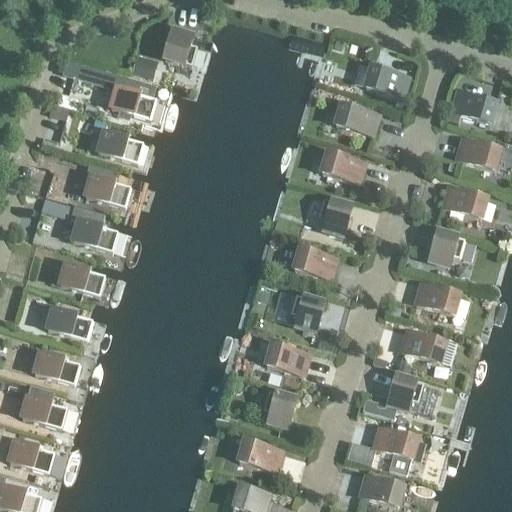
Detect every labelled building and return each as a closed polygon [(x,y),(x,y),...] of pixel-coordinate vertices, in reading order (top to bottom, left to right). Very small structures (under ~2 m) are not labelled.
[(200,26),(209,29),(211,22),(201,19),(200,26)] [(193,41),(172,35),(164,63),(192,71),(197,52),(190,50),(193,41)] [(137,60),(132,78),(152,84),(158,66),(137,60)] [(402,104),(408,83),(372,72),(366,93),(402,104)] [(150,125),(156,105),(117,93),(111,114),(150,125)] [(489,129),(495,108),(458,97),(454,115),(453,118),(460,120),(489,129)] [(397,103),(396,109),(402,111),(404,105),(397,103)] [(52,109),(49,120),(66,125),(69,113),(52,109)] [(373,141),(379,121),(342,110),(336,131),(373,141)] [(458,128),(460,120),(453,118),(454,115),(448,113),(445,125),(458,128)] [(138,170),(144,149),(104,138),(98,158),(138,170)] [(494,176),(500,156),(463,145),(457,166),(494,176)] [(39,169),(51,171),(54,161),(42,158),(39,169)] [(359,189),(365,169),(328,158),(322,179),(359,189)] [(125,214),(131,193),(92,182),(86,202),(125,214)] [(480,224),(486,204),(450,193),(444,214),(480,224)] [(54,220),(58,207),(45,203),(41,216),(54,220)] [(344,242),(352,213),(324,205),(319,224),(326,226),(323,236),(344,242)] [(112,258),(118,237),(79,226),(73,247),(112,258)] [(459,264),(465,246),(437,237),(429,266),(449,272),(452,262),(459,264)] [(331,285),(337,265),(300,254),(294,275),(331,285)] [(100,302),(105,281),(66,270),(60,291),(100,302)] [(453,321),(459,300),(422,289),(416,310),(453,321)] [(316,338),(324,309),(296,301),(291,320),(298,322),(295,332),(316,338)] [(393,310),(391,319),(399,321),(401,312),(393,310)] [(87,346),(93,326),(54,315),(48,335),(87,346)] [(439,369),(445,348),(408,337),(402,358),(439,369)] [(318,352),(332,356),(335,346),(321,342),(318,352)] [(449,342),(443,369),(453,371),(459,345),(449,342)] [(303,382),(309,361),(273,350),(267,371),(303,382)] [(74,391),(80,370),(41,359),(35,379),(74,391)] [(397,376),(408,379),(410,369),(400,366),(397,376)] [(271,377),(268,387),(279,390),(282,380),(271,377)] [(366,403),(363,415),(393,424),(397,413),(408,416),(408,415),(431,421),(438,394),(423,390),(395,382),(387,409),(366,403)] [(28,403),(22,424),(62,435),(67,414),(51,409),(54,397),(32,391),(28,403)] [(288,434),(297,405),(269,397),(263,416),(271,418),(268,428),(288,434)] [(401,430),(399,439),(417,444),(420,435),(401,430)] [(411,465),(417,444),(399,439),(380,434),(374,454),(411,465)] [(276,478),(282,457),(245,446),(239,467),(276,478)] [(49,479),(55,458),(16,447),(10,468),(49,479)] [(353,448),(352,463),(374,464),(374,449),(353,448)] [(395,511),(397,511),(403,492),(367,481),(361,502),(395,511)] [(0,511),(39,511),(42,503),(3,491),(0,501),(0,511)] [(265,511),(269,501),(240,493),(234,511),(265,511)] [(366,511),(369,505),(361,502),(361,503),(358,511),(366,511)]
